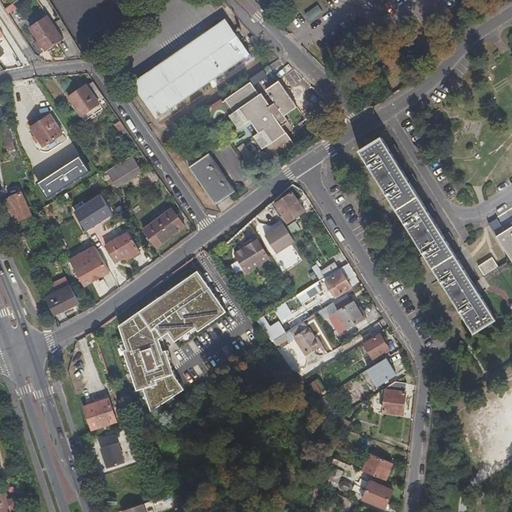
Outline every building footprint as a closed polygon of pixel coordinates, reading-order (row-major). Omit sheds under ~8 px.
[(15,9),(13,4),(6,8),(9,13),(15,9)] [(48,50),(65,39),(48,14),(31,26),(40,38),(45,46),(48,50)] [(248,52),(242,44),(225,19),(205,32),(218,51),(155,94),(142,75),(130,83),(154,117),(242,56),(248,52)] [(155,94),(218,51),(205,32),(142,75),(155,94)] [(34,42),(39,50),(45,46),(40,38),(34,42)] [(250,117),(258,130),(255,132),(273,157),(294,144),(281,124),(288,119),(284,113),(297,104),(280,78),(266,88),(275,101),(270,104),(261,91),(259,93),(250,80),(226,96),(235,110),(231,111),(240,124),(250,117)] [(99,103),(106,99),(93,80),(87,84),(85,84),(67,96),(84,120),(102,108),(99,103)] [(223,99),(231,111),(235,110),(226,96),(223,99)] [(236,126),(240,124),(231,111),(228,114),(236,126)] [(43,144),(63,132),(51,113),(31,125),(43,144)] [(0,128),(7,156),(14,154),(5,118),(0,119),(0,128)] [(119,129),(125,126),(120,119),(114,123),(119,129)] [(270,160),(273,157),(255,132),(252,134),(270,160)] [(436,272),(473,333),(495,320),(458,259),(382,136),(366,146),(364,143),(359,146),(361,151),(436,272)] [(249,141),(238,148),(248,166),(259,160),(249,141)] [(137,164),(128,147),(102,162),(112,179),(137,164)] [(216,203),(236,189),(210,151),(198,159),(190,148),(181,154),(216,203)] [(305,208),(291,190),(275,201),(288,220),(305,208)] [(19,193),(4,199),(12,221),(27,215),(19,193)] [(155,245),(183,225),(172,208),(143,228),(155,245)] [(276,250),(295,239),(284,221),(265,232),(276,250)] [(289,225),(293,233),(301,229),(296,221),(289,225)] [(511,225),(496,236),(510,258),(511,261),(511,225)] [(131,255),(138,251),(126,231),(105,244),(115,260),(129,252),(131,255)] [(235,251),(246,270),(269,255),(258,236),(235,251)] [(36,250),(46,245),(43,239),(33,243),(36,250)] [(110,272),(94,245),(70,259),(86,286),(110,272)] [(492,257),(478,265),(483,275),(498,267),(492,257)] [(239,259),(232,264),(238,273),(245,269),(239,259)] [(322,269),(325,275),(338,267),(334,261),(322,269)] [(141,385),(143,391),(147,401),(150,408),(165,398),(172,393),(183,386),(174,371),(160,334),(167,330),(174,339),(180,334),(194,324),(197,329),(204,324),(202,322),(216,312),(217,315),(226,309),(197,268),(191,273),(181,279),(172,285),(163,292),(158,295),(148,302),(137,309),(139,312),(132,316),(131,314),(117,323),(121,335),(118,337),(122,348),(125,357),(128,368),(129,372),(133,383),(135,388),(141,385)] [(351,284),(341,269),(325,278),(335,294),(351,284)] [(293,314),(304,309),(300,302),(324,289),(320,282),(285,300),(293,314)] [(78,301),(69,283),(60,287),(45,295),(54,313),(69,305),(78,301)] [(163,292),(172,285),(171,284),(161,290),(163,292)] [(148,302),(158,295),(156,294),(147,300),(148,302)] [(363,315),(353,298),(337,309),(347,326),(363,315)] [(130,312),(131,314),(132,316),(139,312),(137,309),(136,308),(130,312)] [(202,322),(204,324),(205,326),(218,316),(217,315),(216,312),(202,322)] [(183,338),(197,329),(194,324),(180,334),(183,338)] [(314,337),(307,326),(292,335),(304,354),(321,344),(316,335),(314,337)] [(389,347),(380,332),(364,342),(373,357),(389,347)] [(395,373),(385,356),(367,368),(377,384),(395,373)] [(317,395),(327,389),(320,377),(309,383),(317,395)] [(406,382),(396,380),(386,386),(383,410),(402,413),(406,382)] [(108,397),(82,405),(90,429),(116,420),(108,397)] [(341,414),(328,422),(341,427),(345,416),(341,414)] [(118,440),(102,445),(108,465),(125,460),(118,440)] [(370,453),(363,470),(384,479),(391,461),(370,453)] [(328,465),(325,471),(338,478),(341,471),(328,465)] [(336,482),(338,478),(325,471),(322,476),(336,482)] [(355,479),(353,484),(386,499),(390,489),(369,480),(367,485),(355,479)] [(174,497),(168,480),(153,485),(147,487),(151,500),(152,504),(174,497)] [(318,495),(322,486),(314,483),(312,493),(318,495)] [(383,508),(386,499),(353,484),(350,490),(358,493),(360,489),(365,491),(362,499),(383,508)] [(10,511),(6,492),(0,493),(0,511),(10,511)] [(145,511),(143,503),(122,509),(122,511),(145,511)]
